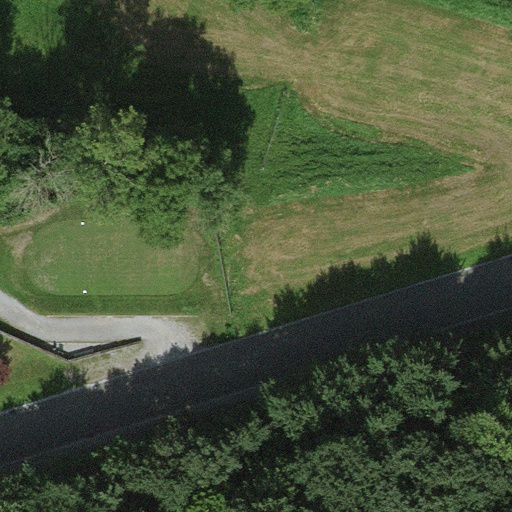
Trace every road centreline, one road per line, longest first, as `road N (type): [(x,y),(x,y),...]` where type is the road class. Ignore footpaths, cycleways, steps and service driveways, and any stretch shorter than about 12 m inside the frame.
road 1 (residential): [(511,284),(0,443)]
road 2 (track): [(0,306),(36,328),(139,326),(167,334),(191,355),(200,381)]
